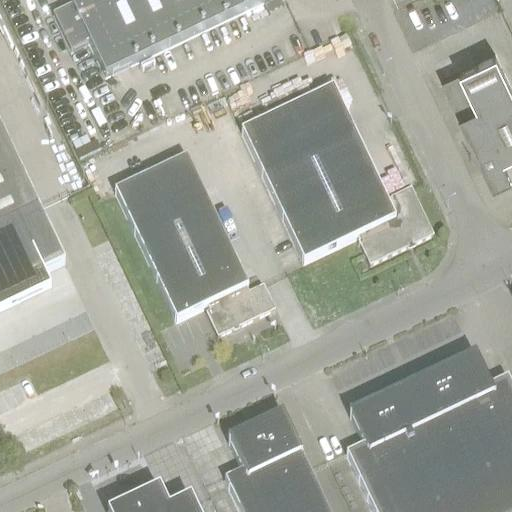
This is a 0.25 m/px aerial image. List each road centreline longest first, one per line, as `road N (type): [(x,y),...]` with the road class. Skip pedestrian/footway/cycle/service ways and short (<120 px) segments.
road 1 (unclassified): [(0,510),(494,271)]
road 2 (unknown): [(131,360),(0,38)]
road 3 (unclassified): [(494,271),(365,0)]
road 4 (unknown): [(35,0),(100,133)]
road 5 (unknown): [(0,425),(131,360)]
